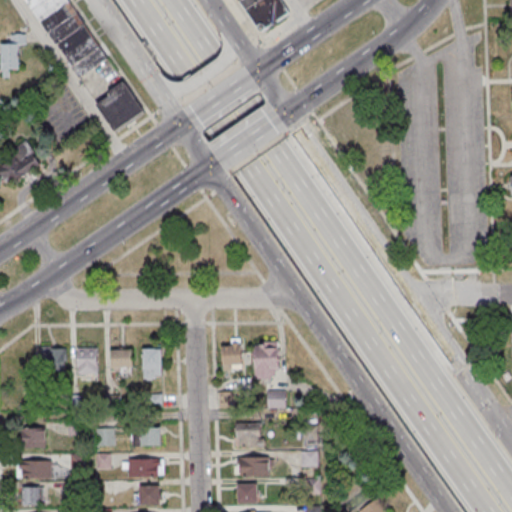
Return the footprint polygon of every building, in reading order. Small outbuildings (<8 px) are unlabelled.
[(45,0),(30,11),(21,0),(45,0)] [(37,22),(30,11),(45,0),(64,0),(66,2),(37,22)] [(235,0),(257,34),(288,15),(278,0),(235,0)] [(46,33),(37,22),(66,2),(74,14),(46,33)] [(81,26),(82,25),(74,14),(46,33),(53,44),(81,26)] [(62,56),(54,44),(81,26),(89,38),(62,56)] [(8,35),(23,34),(23,45),(16,45),(17,70),(6,70),(6,78),(0,78),(0,44),(8,44),(8,35)] [(70,67),(62,56),(89,38),(96,48),(70,67)] [(105,59),(97,47),(96,48),(70,67),(68,68),(76,80),(105,59)] [(120,83),(141,113),(112,133),(93,106),(108,96),(106,93),(120,83)] [(0,117),(0,136),(13,131),(6,115),(0,117)] [(0,170),(8,184),(38,166),(31,154),(32,154),(24,140),(16,146),(21,154),(0,165),(0,170)] [(275,342),(276,371),(272,371),(273,378),(252,379),(250,343),(275,342)] [(238,346),(239,366),(229,366),(229,372),(220,372),(219,347),(231,346),(230,344),(237,344),(237,346),(238,346)] [(38,347),(49,346),(49,349),(64,349),(65,378),(39,378),(38,347)] [(74,348),(75,375),(96,375),(95,348),(74,348)] [(141,350),(141,380),(144,380),(145,381),(149,381),(151,380),(153,380),(153,375),(159,375),(159,349),(141,350)] [(108,351),(130,350),(131,369),(129,369),(130,374),(118,374),(118,370),(109,370),(108,351)] [(235,390),(235,400),(247,400),(247,390),(235,390)] [(265,391),(265,409),(284,408),(283,391),(265,391)] [(233,392),(233,409),(217,409),(217,393),(233,392)] [(145,395),(160,394),(161,409),(145,410),(145,395)] [(69,396),(69,410),(79,410),(79,395),(69,396)] [(119,395),(119,411),(104,412),(104,396),(119,395)] [(52,396),(53,411),(35,412),(35,396),(52,396)] [(66,423),(67,437),(81,436),(81,423),(66,423)] [(232,447),(232,438),(233,438),(233,423),(258,423),(258,439),(262,439),(262,447),(232,447)] [(300,426),(301,442),(316,441),(315,426),(300,426)] [(43,428),(44,448),(17,448),(16,429),(43,428)] [(158,428),(159,447),(130,447),(130,428),(158,428)] [(112,429),(113,446),(94,447),(94,429),(112,429)] [(299,452),(299,468),(316,467),(315,452),(299,452)] [(68,454),(69,469),(82,469),(82,454),(68,454)] [(94,454),(109,454),(109,469),(94,469),(94,454)] [(266,457),(266,477),(237,477),(237,465),(234,465),(234,458),(266,457)] [(126,460),(127,462),(120,463),(120,470),(126,470),(126,478),(156,478),(156,466),(159,466),(159,459),(126,460)] [(17,461),(50,461),(50,479),(20,480),(20,470),(17,470),(17,461)] [(303,479),(304,494),(318,494),(318,479),(303,479)] [(67,481),(68,496),(83,495),(82,481),(67,481)] [(234,485),(234,505),(255,504),(254,485),(234,485)] [(16,488),(37,487),(38,506),(21,506),(20,499),(16,499),(16,488)] [(157,487),(158,506),(137,506),(136,487),(157,487)] [(358,510),(359,511),(391,511),(379,495),(358,510)]
